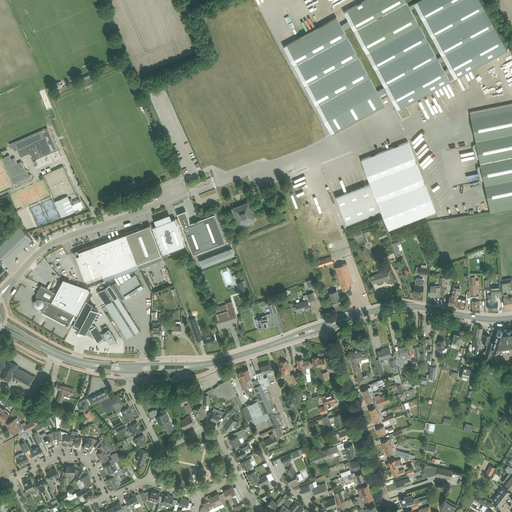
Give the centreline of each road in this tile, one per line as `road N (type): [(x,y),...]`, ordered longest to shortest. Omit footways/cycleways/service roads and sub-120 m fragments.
road 1 (unclassified): [(13,280),(48,244),(187,192)]
road 2 (residential): [(389,511),(322,330)]
road 3 (unknown): [(338,153),(279,34),(280,15),(295,0)]
road 4 (primary): [(511,318),(406,306),(351,317)]
road 5 (residential): [(105,499),(87,460),(55,457),(11,478),(27,511)]
